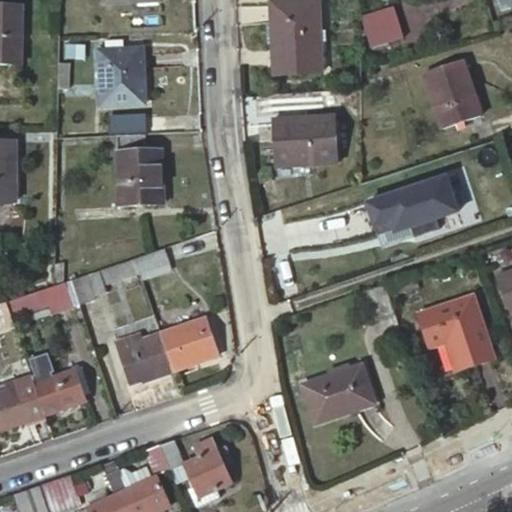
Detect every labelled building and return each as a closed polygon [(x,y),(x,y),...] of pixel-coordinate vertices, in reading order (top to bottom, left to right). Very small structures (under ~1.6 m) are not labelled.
[(410,0),(417,24),(461,10),(458,0),(410,0)] [(511,20),(511,0),(492,0),(499,24),(511,20)] [(321,73),(319,2),(272,3),(274,75),(321,73)] [(369,48),(404,37),(394,5),(359,15),(369,48)] [(0,69),(24,69),(25,10),(0,9),(0,69)] [(143,104),(143,49),(126,50),(126,42),(106,42),(106,51),(101,50),(102,105),(143,104)] [(476,119),(459,64),(420,76),(437,130),(476,119)] [(145,132),(145,114),(108,114),(108,131),(145,132)] [(339,158),(339,118),(276,119),(277,160),(339,158)] [(156,134),(122,135),(124,207),(165,206),(164,150),(156,149),(156,134)] [(0,199),(24,200),(23,139),(0,139),(0,199)] [(165,248),(136,258),(141,272),(141,274),(171,264),(165,248)] [(141,272),(136,258),(101,270),(106,285),(141,272)] [(71,280),(80,306),(95,301),(94,299),(109,294),(106,285),(101,270),(71,280)] [(511,272),(500,276),(511,311),(511,272)] [(418,275),(389,284),(393,297),(422,287),(418,275)] [(36,292),(41,306),(49,303),(51,310),(72,303),(64,282),(56,285),(36,292)] [(393,297),(389,284),(370,291),(382,326),(401,320),(393,297)] [(10,301),(6,302),(12,316),(41,306),(36,292),(10,301)] [(494,360),(474,298),(421,316),(431,347),(447,341),(457,372),(494,360)] [(12,316),(6,302),(0,304),(0,332),(15,327),(12,316)] [(162,334),(175,371),(219,357),(206,318),(162,334)] [(115,343),(130,386),(175,371),(162,334),(138,342),(136,334),(126,337),(126,339),(115,343)] [(377,405),(364,365),(306,384),(320,425),(377,405)] [(84,369),(36,385),(46,415),(89,401),(84,387),(91,384),(84,369)] [(36,419),(25,388),(22,381),(0,388),(0,432),(36,420),(36,419)] [(36,385),(25,388),(36,419),(46,415),(36,385)] [(186,462),(200,496),(211,491),(213,497),(220,494),(218,488),(233,482),(215,438),(199,445),(204,454),(186,462)] [(174,467),(186,462),(177,440),(165,445),(174,467)] [(149,450),(164,472),(174,467),(165,445),(149,450)] [(121,470),(118,461),(105,465),(117,493),(89,505),(92,511),(152,511),(170,504),(158,475),(154,477),(129,488),(121,470)] [(127,468),(121,470),(129,488),(154,477),(149,465),(135,470),(127,468)] [(84,497),(75,476),(43,486),(53,510),(84,497)] [(50,511),(39,488),(16,496),(22,511),(50,511)]
